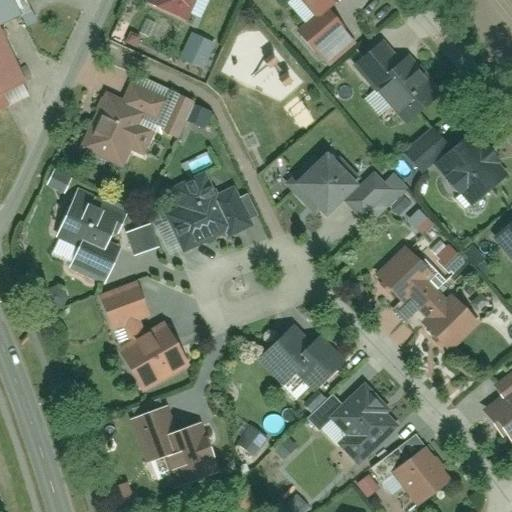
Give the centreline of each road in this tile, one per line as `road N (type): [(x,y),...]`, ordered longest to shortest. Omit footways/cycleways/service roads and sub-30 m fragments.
road 1 (residential): [(326,280),(511,488)]
road 2 (residential): [(0,216),(105,0)]
road 3 (residential): [(326,280),(290,228),(275,229),(196,261),(192,276),(209,309),(223,311)]
road 4 (secondary): [(58,511),(0,344)]
road 5 (residential): [(395,0),(511,132)]
